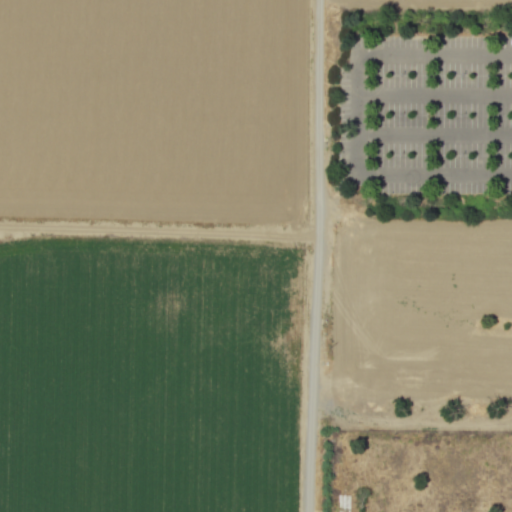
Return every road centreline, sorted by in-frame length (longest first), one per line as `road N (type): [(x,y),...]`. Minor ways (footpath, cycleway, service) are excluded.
road 1 (track): [(316,0),(306,511)]
road 2 (track): [(313,238),(286,230),(0,224)]
